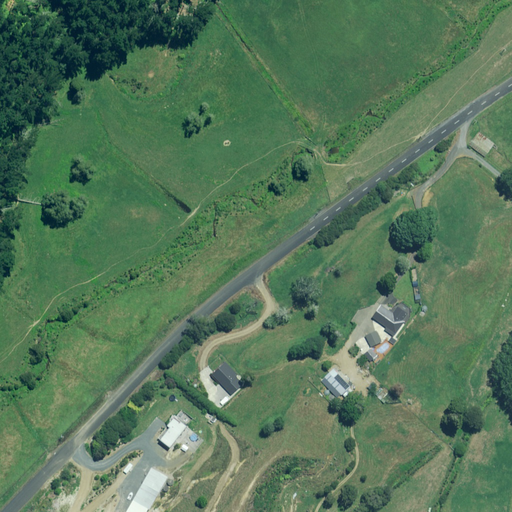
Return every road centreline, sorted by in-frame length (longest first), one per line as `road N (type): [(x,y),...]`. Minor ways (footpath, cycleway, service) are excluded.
road 1 (unclassified): [(511,82),(175,332),(5,511)]
road 2 (track): [(464,138),(420,194),(408,242),(341,358)]
